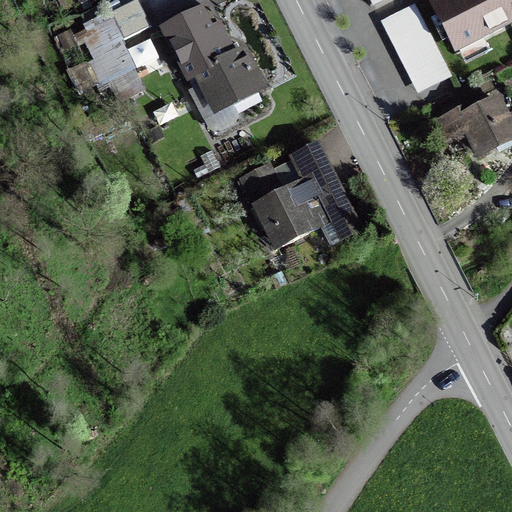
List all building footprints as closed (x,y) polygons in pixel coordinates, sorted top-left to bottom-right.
[(150,28),(136,0),(135,0),(109,13),(123,42),(150,28)] [(368,0),(373,9),(390,0),(368,0)] [(511,0),(451,0),(432,9),(459,61),(511,33),(511,0)] [(413,12),(382,28),(419,100),(450,84),(413,12)] [(197,15),(163,32),(188,81),(197,77),(214,109),(230,101),(233,108),(243,111),(251,106),(254,97),(251,90),(256,87),(239,54),(221,62),(214,47),(222,43),(215,29),(207,33),(197,15)] [(106,68),(100,71),(105,82),(112,79),(120,75),(110,54),(117,51),(104,25),(89,33),(82,37),(87,48),(94,44),(106,68)] [(468,110),(436,127),(442,139),(464,128),(478,157),(511,139),(511,110),(501,116),(494,103),(471,115),(468,110)] [(279,193),(267,169),(240,182),(254,209),(248,212),(257,229),(262,226),(275,251),(332,223),(340,240),(329,246),(330,247),(358,233),(315,150),(292,161),(303,184),(286,193),(288,197),(280,201),(278,197),(279,195),(279,193)]
